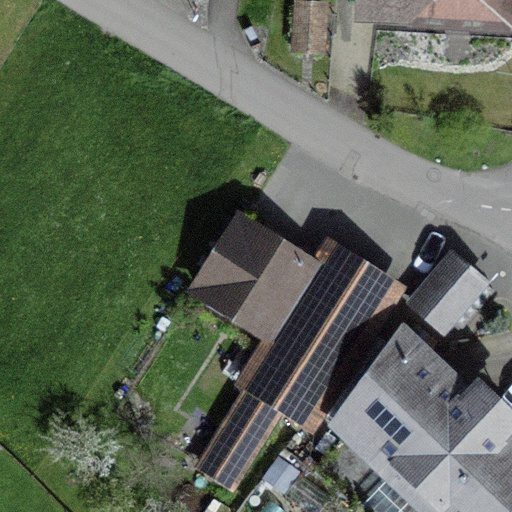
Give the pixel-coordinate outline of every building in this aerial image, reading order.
[(326,1),(295,0),(293,0),(292,53),(325,54),(326,1)] [(511,0),(354,0),(352,34),(511,43),(511,0)] [(258,349),(307,271),(233,226),(185,305),(258,349)] [(250,381),(253,383),(200,467),(234,489),(286,406),(311,422),(389,295),(327,256),(250,381)] [(484,295),(446,262),(402,312),(441,345),(484,295)] [(511,450),(482,423),(403,349),(344,435),(427,511),(505,511),(511,505),(511,450)]
